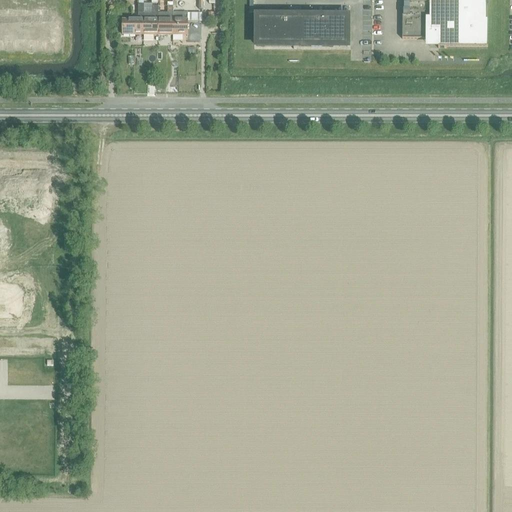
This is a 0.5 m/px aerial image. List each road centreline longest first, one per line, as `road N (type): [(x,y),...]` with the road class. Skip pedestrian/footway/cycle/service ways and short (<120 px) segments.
road 1 (primary): [(0,119),(511,119)]
road 2 (primary): [(511,112),(0,112)]
